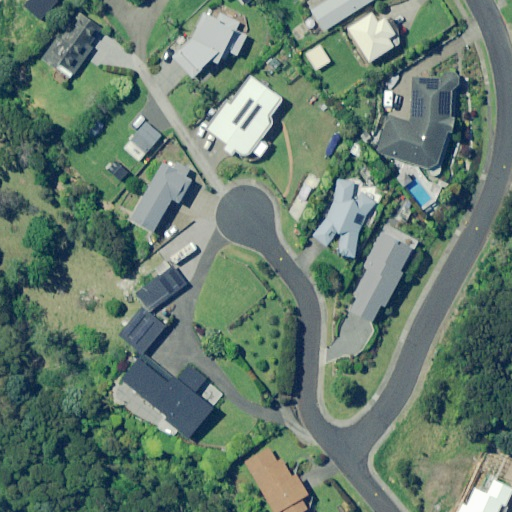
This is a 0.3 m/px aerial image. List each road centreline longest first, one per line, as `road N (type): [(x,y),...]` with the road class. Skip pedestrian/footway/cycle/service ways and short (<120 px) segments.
road 1 (residential): [(476,0),(503,72),(506,134),(492,189),(378,417),(335,447)]
road 2 (residential): [(335,447),(309,411),(309,322),(298,285),(244,214)]
